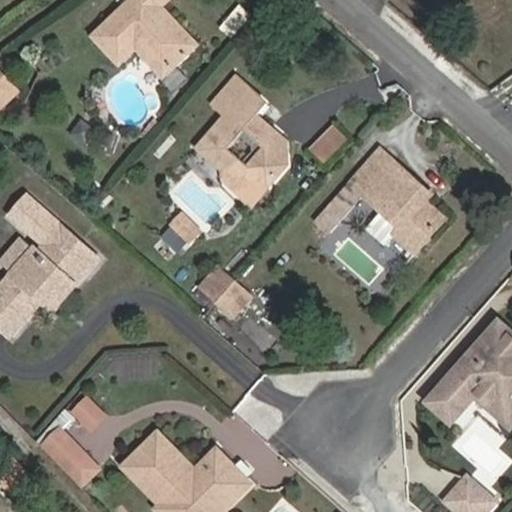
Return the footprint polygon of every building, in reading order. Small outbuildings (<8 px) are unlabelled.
[(169,0),(124,0),(89,42),(119,70),(136,51),(148,38),(179,67),(201,42),(163,8),(169,0)] [(169,79),(179,67),(148,38),(136,51),(169,79)] [(0,98),(14,84),(0,70),(0,98)] [(215,102),(227,114),(202,145),(227,170),(243,172),(252,163),(272,182),(291,162),(291,141),(260,114),(270,105),(241,76),(215,102)] [(0,98),(0,115),(3,118),(26,93),(14,84),(0,98)] [(329,162),(353,138),(336,121),(312,145),(329,162)] [(419,185),(376,148),(344,182),(395,226),(388,232),(408,252),(440,217),(419,202),(411,195),(419,185)] [(260,194),(272,182),(252,163),(243,172),(227,170),(230,180),(245,179),(260,194)] [(419,202),(427,192),(419,185),(411,195),(419,202)] [(163,233),(181,252),(205,228),(187,209),(163,233)] [(34,252),(10,278),(0,287),(0,332),(8,340),(45,301),(54,291),(61,297),(95,260),(58,226),(34,252)] [(23,242),(0,266),(0,267),(10,278),(34,252),(23,242)] [(220,262),(204,279),(221,294),(237,276),(220,262)] [(221,294),(241,311),(257,293),(237,276),(221,294)] [(45,301),(51,308),(61,297),(54,291),(45,301)] [(511,331),(503,323),(436,399),(453,416),(479,389),(511,418),(511,331)] [(90,392),(73,409),(95,430),(111,412),(90,392)] [(76,417),(66,407),(42,436),(51,444),(76,417)] [(192,471),(185,465),(193,456),(159,423),(121,459),(163,499),(158,503),(166,511),(194,511),(208,499),(220,511),(256,476),(222,441),(199,462),(192,471)] [(96,456),(74,431),(54,448),(78,472),(96,456)] [(0,465),(4,471),(12,465),(3,453),(0,455),(0,465)] [(193,456),(185,465),(192,471),(199,462),(193,456)] [(484,511),(492,503),(469,482),(446,507),(452,511),(484,511)] [(194,511),(218,511),(220,511),(208,499),(194,511)]
